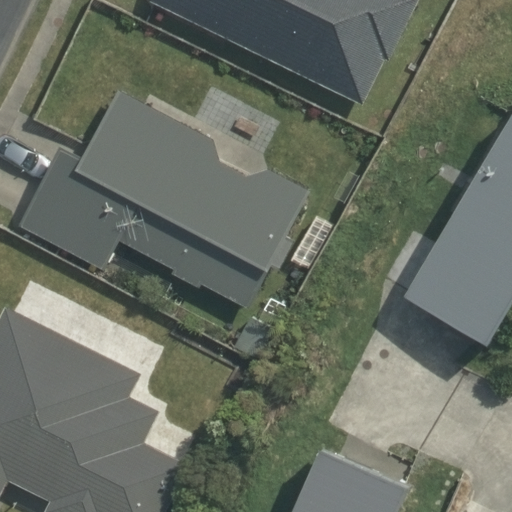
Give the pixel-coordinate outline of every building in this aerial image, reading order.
[(149,0),(364,103),(385,59),(389,61),(418,0),(149,0)] [(244,170),(217,156),(214,136),(118,86),(82,154),(60,142),(19,221),(104,265),(119,236),(176,266),(172,272),(197,285),(199,280),(248,306),(269,267),(277,270),(294,237),(285,233),(309,187),(262,163),(244,170)] [(496,338),(511,310),(511,118),(411,289),(496,338)] [(130,394),(142,370),(5,304),(0,313),(0,490),(7,477),(50,498),(45,508),(52,511),(162,511),(187,461),(143,440),(159,408),(130,394)] [(402,511),(417,480),(328,441),(296,511),(402,511)]
